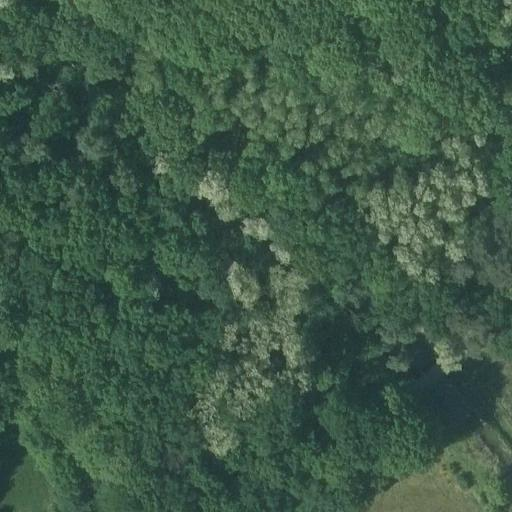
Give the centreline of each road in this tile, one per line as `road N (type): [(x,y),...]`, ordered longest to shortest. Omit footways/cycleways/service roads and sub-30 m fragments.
road 1 (unclassified): [(288,511),(469,340),(511,318)]
road 2 (unclassified): [(105,511),(0,332)]
